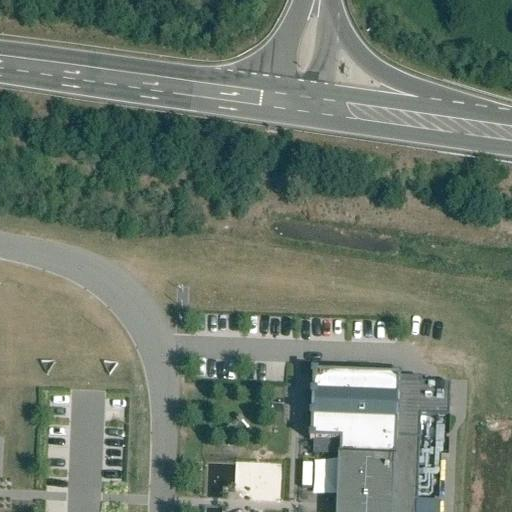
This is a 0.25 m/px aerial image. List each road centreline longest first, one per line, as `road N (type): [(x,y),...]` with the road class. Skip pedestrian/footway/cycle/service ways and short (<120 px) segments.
road 1 (residential): [(160,511),(160,354),(141,314),(78,267),(0,247)]
road 2 (secondary): [(276,107),(0,68)]
road 3 (motorway): [(440,128),(357,60),(335,16)]
road 4 (unknown): [(90,392),(86,511)]
